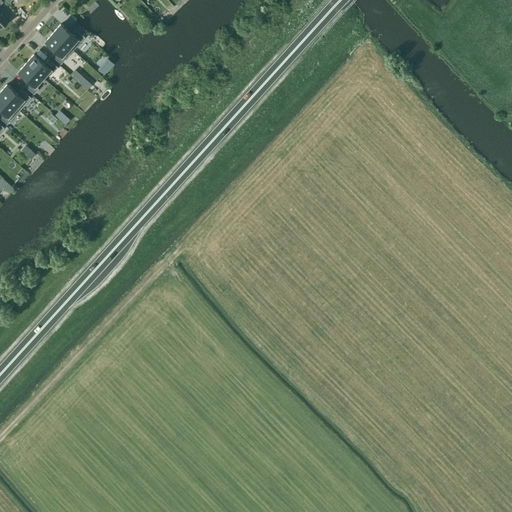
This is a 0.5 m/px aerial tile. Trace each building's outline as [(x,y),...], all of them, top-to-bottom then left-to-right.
[(0,0),(0,27),(9,18),(0,8),(0,3),(3,1),(1,0),(0,0)] [(61,23),(53,32),(72,50),(84,36),(75,28),(71,32),(61,23)] [(53,32),(45,41),(55,50),(51,55),(61,63),(72,50),(53,32)] [(34,53),(26,62),(44,78),(51,70),(53,71),(57,66),(48,58),(44,63),(34,53)] [(104,61),(103,62),(109,68),(113,63),(107,58),(104,61)] [(26,62),(18,71),(28,80),(24,85),(34,93),(38,88),(35,85),(42,77),(43,78),(44,78),(26,62)] [(72,71),(70,73),(77,80),(82,75),(74,68),(72,71)] [(7,84),(0,91),(0,93),(19,110),(30,97),(21,88),(17,93),(7,84)] [(0,93),(0,109),(1,110),(0,111),(0,117),(7,123),(19,110),(0,93)]
